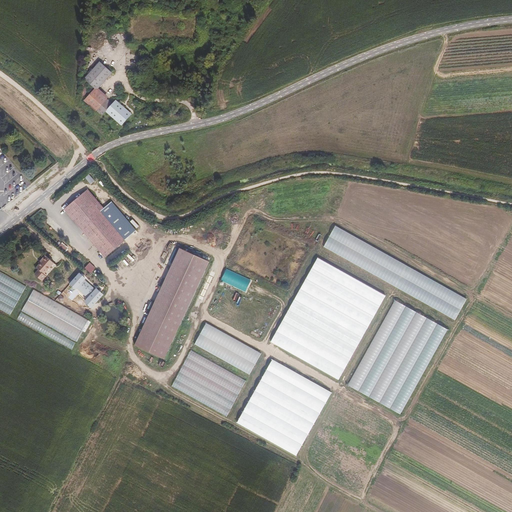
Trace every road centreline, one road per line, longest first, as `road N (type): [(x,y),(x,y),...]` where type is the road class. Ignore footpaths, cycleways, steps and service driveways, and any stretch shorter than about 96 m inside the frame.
road 1 (track): [(511,204),(325,171),(260,184),(168,218),(133,200),(0,70)]
road 2 (secondary): [(511,19),(352,61),(237,115),(111,145),(0,231)]
